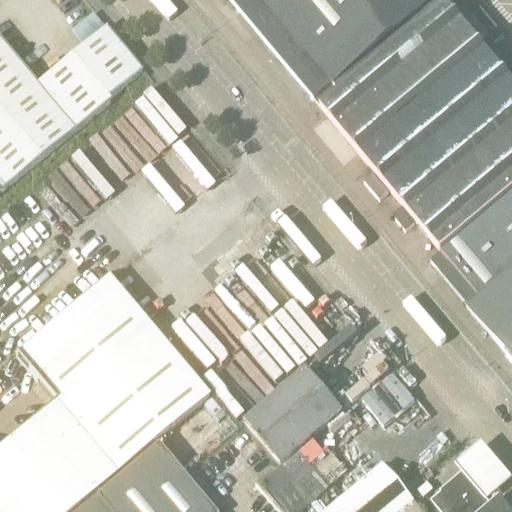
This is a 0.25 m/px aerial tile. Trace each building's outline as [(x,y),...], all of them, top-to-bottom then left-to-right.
[(227,0),(402,209),(392,218),(405,234),(415,225),(441,256),(430,265),(468,310),(479,301),(511,272),(511,85),(440,0),(227,0)] [(477,43),(494,28),(474,3),(465,11),(472,19),(463,26),(477,43)] [(0,194),(109,105),(107,102),(141,74),(105,30),(36,87),(0,43),(0,194)] [(363,185),(379,203),(388,196),(372,177),(363,185)] [(511,272),(479,301),(468,310),(467,311),(511,364),(511,272)] [(55,406),(11,443),(0,452),(0,511),(74,511),(115,477),(207,400),(106,281),(15,358),(55,406)] [(280,469),(342,416),(305,373),(243,426),(280,469)] [(511,481),(481,445),(455,466),(463,476),(485,503),(511,481)] [(95,500),(80,511),(209,511),(156,448),(95,500)] [(282,511),(304,511),(329,492),(298,455),(261,486),(282,511)] [(328,511),(403,511),(413,505),(382,468),(328,511)] [(445,491),(430,504),(437,511),(482,511),(489,507),(485,503),(463,476),(445,491)] [(489,507),(482,511),(509,511),(498,498),(489,507)]
